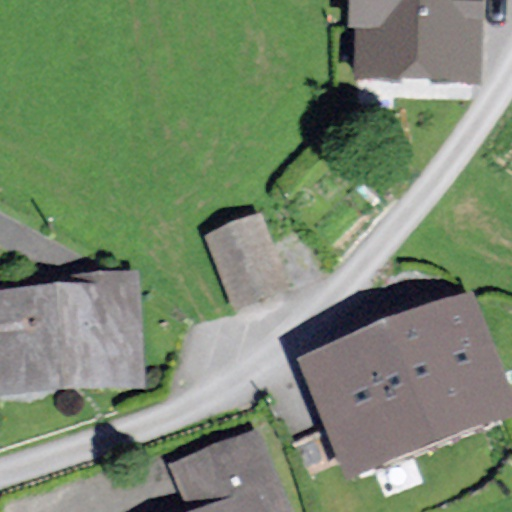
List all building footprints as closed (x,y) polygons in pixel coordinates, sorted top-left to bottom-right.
[(361,0),(359,70),(475,74),(478,0),(361,0)] [(212,244),(238,312),(288,293),(262,224),(212,244)] [(0,383),(128,374),(123,290),(59,295),(60,309),(0,312),(0,383)] [(492,410),(458,327),(326,380),(360,464),(492,410)] [(282,511),(254,442),(193,467),(210,511),(282,511)]
